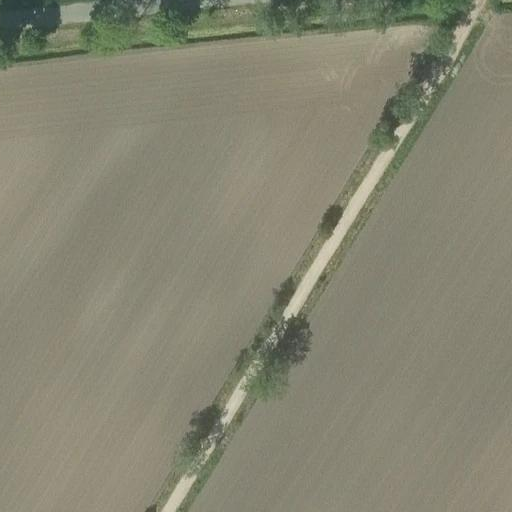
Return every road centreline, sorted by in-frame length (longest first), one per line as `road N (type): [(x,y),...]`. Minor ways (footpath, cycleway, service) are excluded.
road 1 (track): [(168,511),(477,0)]
road 2 (unclassified): [(0,24),(223,0)]
